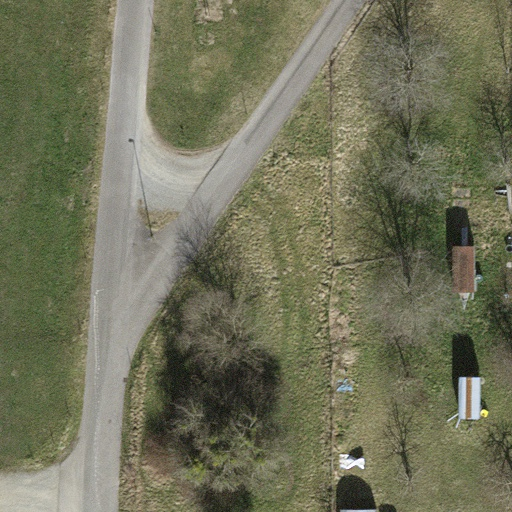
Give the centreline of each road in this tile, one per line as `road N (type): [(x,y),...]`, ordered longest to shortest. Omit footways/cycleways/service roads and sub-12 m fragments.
road 1 (unclassified): [(139,0),(104,511)]
road 2 (track): [(357,0),(109,374)]
